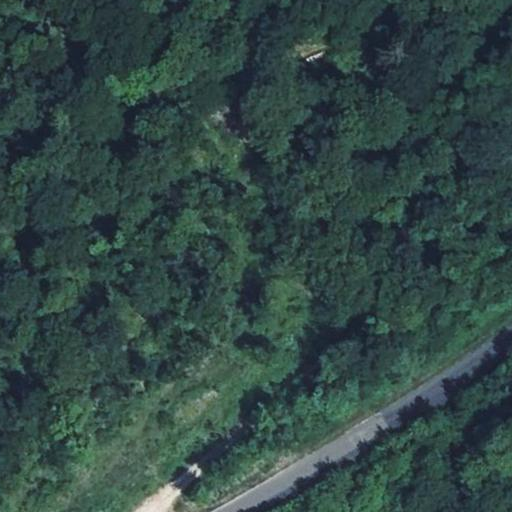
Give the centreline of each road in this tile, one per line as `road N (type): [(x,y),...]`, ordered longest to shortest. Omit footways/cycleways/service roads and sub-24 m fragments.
road 1 (track): [(410,0),(271,63),(0,97)]
road 2 (tertiary): [(244,511),(511,338)]
